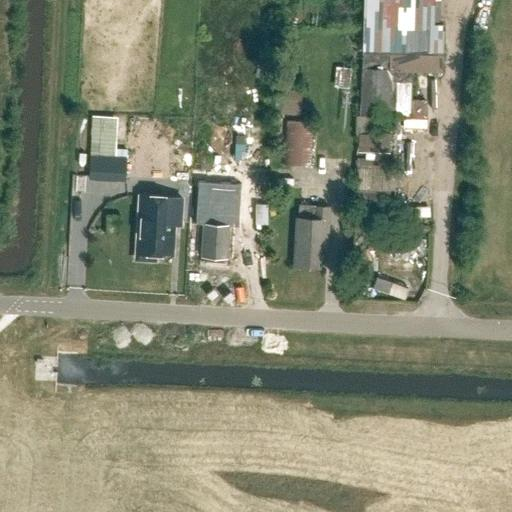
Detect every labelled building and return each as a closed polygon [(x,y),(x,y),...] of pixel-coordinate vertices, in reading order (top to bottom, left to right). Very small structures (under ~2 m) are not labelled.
[(362,0),(359,115),(395,117),(408,117),(425,118),(426,100),(409,100),(410,76),(411,71),(441,72),(442,24),(432,23),(432,0),(362,0)] [(310,166),(312,121),(284,119),(282,164),(310,166)] [(351,132),(350,189),(387,189),(388,132),(351,132)] [(104,156),(103,176),(126,178),(127,157),(104,156)] [(204,189),(227,189),(227,165),(203,166),(204,189)] [(180,222),(181,197),(140,195),(137,258),(156,259),(156,254),(172,255),(174,222),(180,222)] [(296,219),(294,267),(320,268),(320,249),(327,250),(329,209),(314,208),(296,207),(296,219)] [(226,260),(228,210),(203,208),(200,259),(226,260)]
